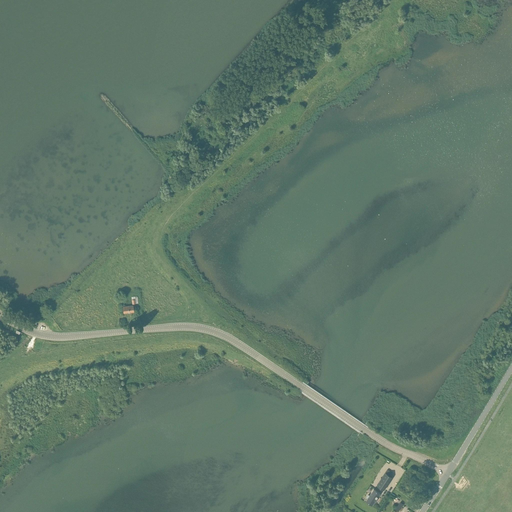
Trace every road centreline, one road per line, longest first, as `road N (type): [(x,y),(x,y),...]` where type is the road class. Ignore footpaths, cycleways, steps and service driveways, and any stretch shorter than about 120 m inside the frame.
road 1 (secondary): [(446,474),(387,445),(224,335),(174,327),(48,336),(0,317)]
road 2 (secondary): [(446,474),(511,368)]
